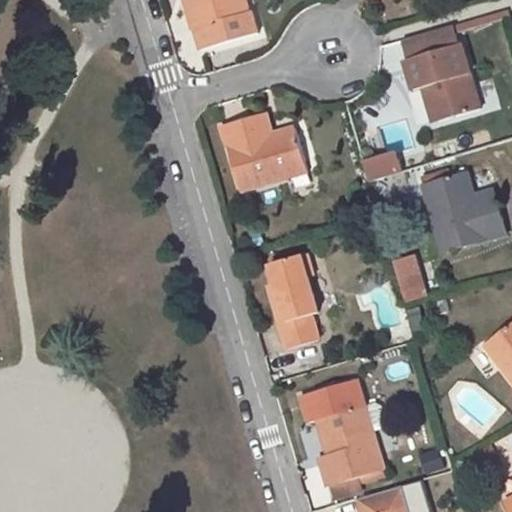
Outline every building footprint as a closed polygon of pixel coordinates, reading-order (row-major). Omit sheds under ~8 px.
[(186,0),(195,30),(197,29),(203,49),(260,32),(254,12),(250,14),(246,0),(186,0)] [(429,86),(440,122),(481,108),(462,44),(405,61),(414,90),(422,88),(429,86)] [(422,88),(432,123),(440,122),(429,86),(422,88)] [(272,134),(267,115),(257,118),(262,137),(272,134)] [(257,118),(223,128),(241,192),(308,172),(296,127),(272,134),(262,137),(257,118)] [(362,159),(367,181),(402,174),(397,152),(362,159)] [(468,172),(424,186),(444,252),(506,233),(496,200),(477,206),(474,195),(468,172)] [(404,194),(410,213),(427,207),(420,188),(404,194)] [(496,200),(493,190),(474,195),(477,206),(496,200)] [(271,264),(276,285),(287,322),(279,324),(286,349),(319,341),(311,315),(318,312),(302,256),(271,264)] [(396,262),(408,303),(429,297),(416,256),(396,262)] [(276,285),(269,288),(279,324),(287,322),(276,285)] [(511,322),(484,345),(511,380),(511,322)] [(324,418),(334,453),(328,455),(320,458),(328,487),(333,485),(356,479),(385,470),(374,434),(386,430),(390,423),(385,405),(376,402),(324,418)] [(334,453),(324,418),(318,420),(328,455),(334,453)] [(427,476),(448,468),(441,447),(419,456),(427,476)] [(493,448),(473,453),(477,471),(498,466),(493,448)] [(337,500),(360,493),(356,479),(333,485),(337,500)] [(359,499),(362,511),(409,511),(402,486),(359,499)]
